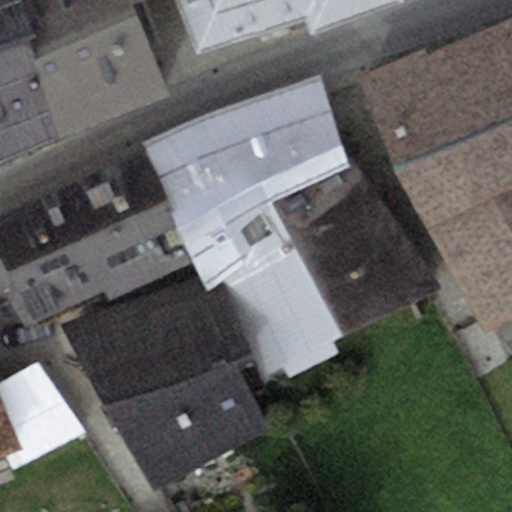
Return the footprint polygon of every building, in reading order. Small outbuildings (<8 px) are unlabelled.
[(0,0),(0,46),(33,35),(20,0),(0,0)] [(20,0),(33,35),(132,0),(20,0)] [(171,93),(133,0),(132,0),(33,35),(69,136),(171,93)] [(176,0),(196,55),(305,17),(311,32),(402,0),(176,0)] [(511,14),(490,24),(511,67),(511,14)] [(511,315),(511,67),(490,24),(429,54),(424,45),(359,78),(484,329),(511,315)] [(0,161),(69,136),(33,35),(0,46),(0,161)] [(200,276),(213,269),(353,163),(318,74),(214,109),(141,141),(143,149),(194,259),(200,276)] [(143,149),(0,215),(0,278),(23,326),(103,289),(108,300),(194,259),(143,149)] [(443,287),(353,163),(213,269),(253,356),(262,377),(443,287)] [(55,328),(103,404),(237,364),(253,356),(213,269),(200,276),(55,328)] [(270,427),(237,364),(103,404),(157,489),(270,427)] [(0,390),(0,451),(22,442),(0,390)]
